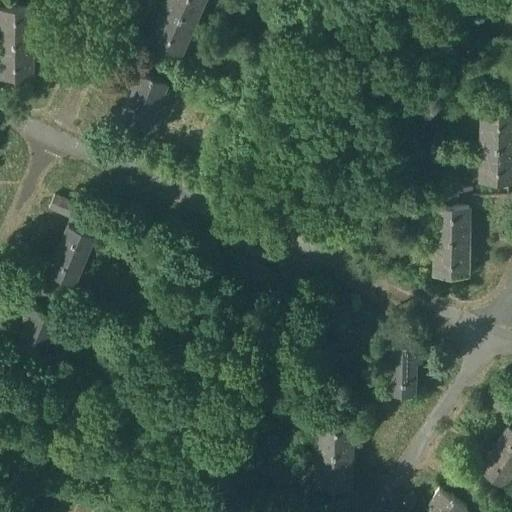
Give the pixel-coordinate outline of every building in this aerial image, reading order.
[(203,0),(171,0),(167,8),(195,20),(203,0)] [(32,4),(0,4),(0,39),(27,39),(27,26),(33,26),(32,4)] [(195,20),(167,8),(162,21),(157,19),(149,38),(181,52),(195,20)] [(27,39),(0,39),(0,73),(33,74),(33,52),(27,52),(27,39)] [(167,81),(136,68),(129,84),(133,85),(121,114),(147,126),(167,81)] [(511,110),(481,109),(480,144),(509,145),(510,131),(511,131),(511,110)] [(509,145),(480,144),(479,179),(511,179),(511,158),(509,158),(509,145)] [(82,204),(55,193),(49,206),(71,215),(68,222),(74,224),(82,204)] [(468,203),(434,203),(433,237),(463,238),(463,224),(468,224),(468,203)] [(68,222),(48,270),(74,281),(94,233),(74,224),(68,222)] [(463,238),(433,237),(433,272),(467,272),(468,251),(462,251),(463,238)] [(298,283),(224,250),(213,274),(287,308),(298,283)] [(60,315),(29,302),(22,318),(26,320),(14,349),(41,361),(60,315)] [(420,342),(387,341),(385,390),(414,391),(415,360),(419,360),(420,342)] [(511,399),(501,392),(493,405),(511,417),(509,423),(511,425),(511,399)] [(353,416),(317,415),(316,450),(346,451),(346,437),(352,437),(353,416)] [(511,425),(509,423),(479,467),(503,483),(511,469),(511,425)] [(346,451),(316,450),(316,485),(351,486),(351,464),(346,464),(346,451)] [(476,486),(448,468),(442,477),(469,495),(476,486)] [(461,511),(466,504),(439,486),(429,501),(433,504),(427,511),(461,511)]
